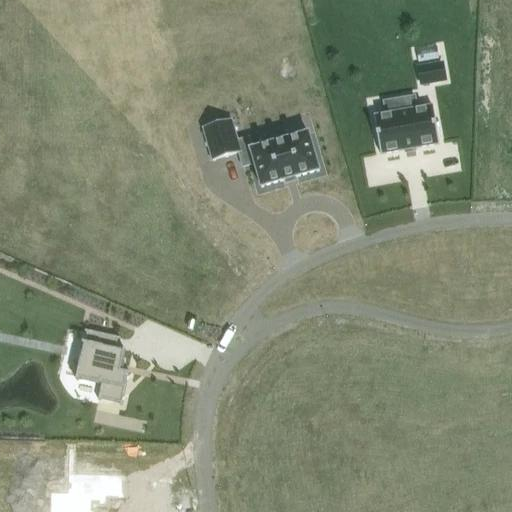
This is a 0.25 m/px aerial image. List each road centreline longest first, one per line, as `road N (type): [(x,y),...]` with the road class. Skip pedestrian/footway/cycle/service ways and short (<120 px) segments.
road 1 (residential): [(511,216),(373,235),(302,262),(261,292),(208,405),(209,511)]
road 2 (track): [(511,327),(446,330),(331,310),(273,326),(224,365)]
